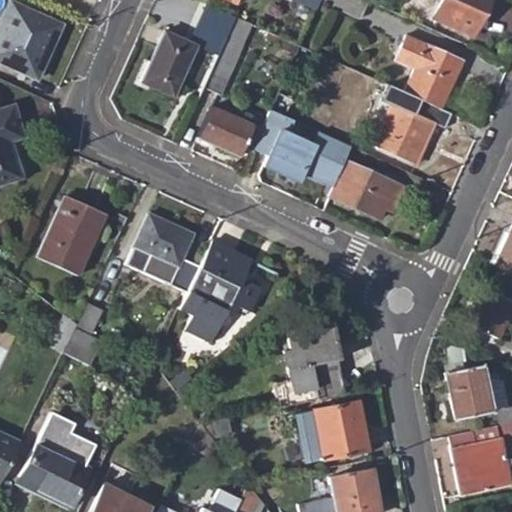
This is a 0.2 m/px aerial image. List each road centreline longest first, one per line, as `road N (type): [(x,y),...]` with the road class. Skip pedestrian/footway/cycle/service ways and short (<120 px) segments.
road 1 (residential): [(400,305),(341,254),(107,144),(85,125),(83,93),(125,0)]
road 2 (residential): [(511,103),(433,279),(400,305)]
road 3 (residential): [(400,305),(394,358),(422,511)]
